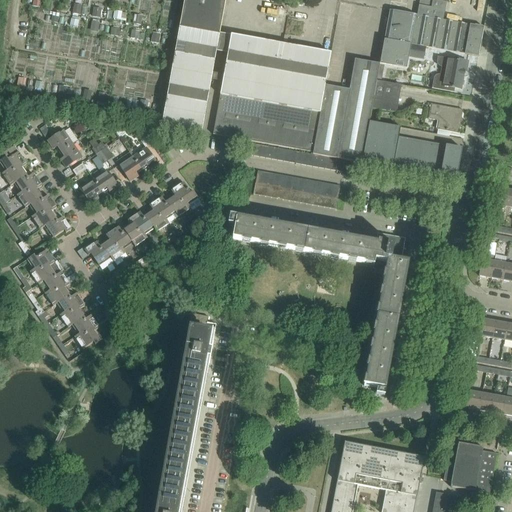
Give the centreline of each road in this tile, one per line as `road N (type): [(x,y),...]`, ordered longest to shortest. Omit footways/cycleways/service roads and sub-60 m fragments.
road 1 (residential): [(207,511),(237,353),(308,368),(303,428)]
road 2 (residential): [(303,428),(422,409),(449,295)]
road 3 (residential): [(87,224),(196,153),(248,162)]
road 4 (residential): [(471,169),(499,0)]
road 5 (residential): [(397,388),(425,234)]
